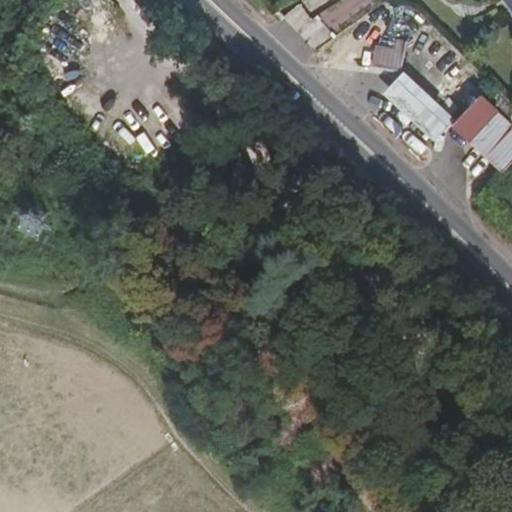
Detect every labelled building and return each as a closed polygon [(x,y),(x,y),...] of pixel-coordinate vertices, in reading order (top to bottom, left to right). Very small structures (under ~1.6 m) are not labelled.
[(370,15),(352,52),(363,57),(380,20),(370,15)] [(395,49),(376,45),(373,66),(402,72),(407,41),(397,39),(395,49)] [(422,51),(427,67),(447,61),(442,45),(422,51)] [(455,119),(404,72),(384,94),(435,141),(455,119)] [(511,124),(482,94),(452,126),(503,173),(511,163),(511,124)]
